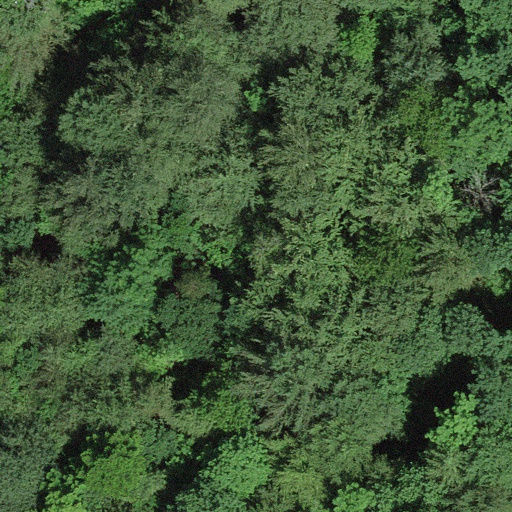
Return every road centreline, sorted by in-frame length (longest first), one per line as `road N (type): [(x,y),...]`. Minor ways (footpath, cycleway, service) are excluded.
road 1 (track): [(113,511),(159,455),(199,375),(233,181),(325,21),(351,0)]
road 2 (track): [(460,0),(375,106),(339,224),(341,349),(433,511)]
road 3 (track): [(0,130),(106,0)]
